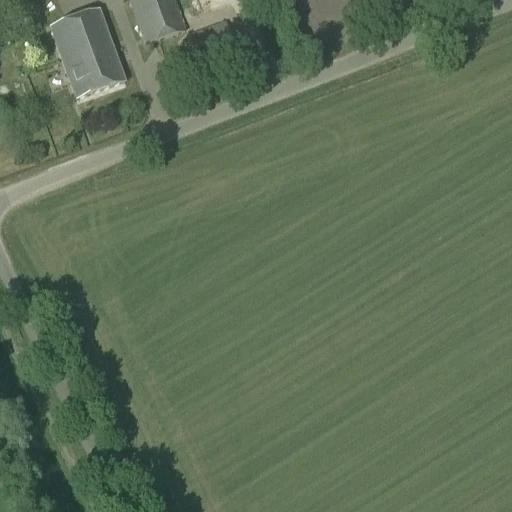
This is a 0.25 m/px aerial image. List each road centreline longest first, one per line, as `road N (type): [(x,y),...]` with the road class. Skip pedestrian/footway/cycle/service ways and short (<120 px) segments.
road 1 (unclassified): [(0,201),(511,1)]
road 2 (unclassified): [(113,511),(0,264)]
